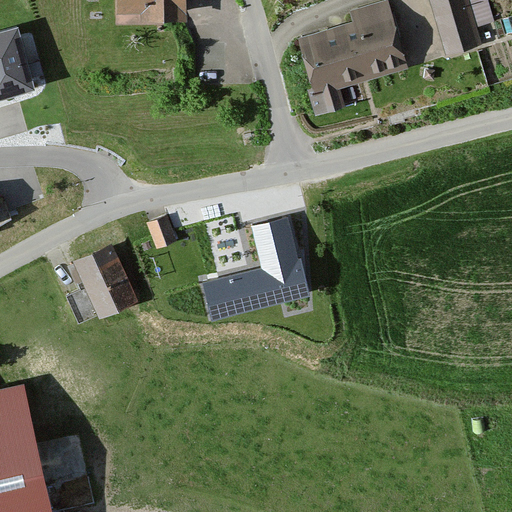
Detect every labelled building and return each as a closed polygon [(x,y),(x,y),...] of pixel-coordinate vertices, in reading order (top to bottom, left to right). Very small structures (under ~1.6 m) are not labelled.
[(189,0),(112,0),(112,10),(189,10),(189,0)] [(484,37),(473,0),(427,0),(442,49),(484,37)] [(390,7),(298,36),(316,91),(407,62),(390,7)] [(0,88),(33,79),(17,22),(0,27),(0,88)] [(174,240),(163,216),(147,224),(158,247),(174,240)] [(304,288),(286,216),(254,224),(265,264),(206,279),(214,311),(304,288)] [(142,298),(116,240),(73,260),(74,262),(68,265),(79,290),(67,296),(79,322),(101,312),(103,315),(142,298)] [(0,511),(17,511),(11,484),(0,486),(0,511)]
